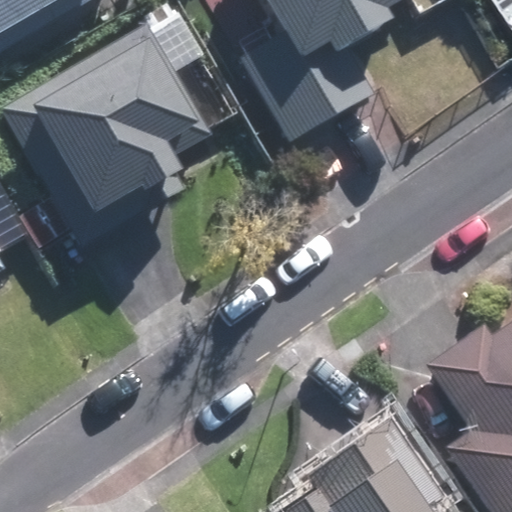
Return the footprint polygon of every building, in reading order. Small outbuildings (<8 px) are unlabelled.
[(0,0),(0,57),(101,0),(0,0)] [(206,0),(224,30),(254,11),(274,44),(234,67),(284,149),(366,101),(340,57),(381,34),(373,21),(402,3),(399,0),(206,0)] [(141,33),(0,113),(0,123),(74,254),(176,196),(160,169),(204,144),(141,33)] [(61,242),(42,207),(15,222),(34,256),(61,242)] [(0,215),(0,250),(16,241),(0,215)] [(479,511),(511,511),(511,325),(486,344),(479,332),(419,374),(463,438),(439,454),(479,511)] [(436,511),(442,509),(385,426),(301,483),(310,496),(287,511),(436,511)]
